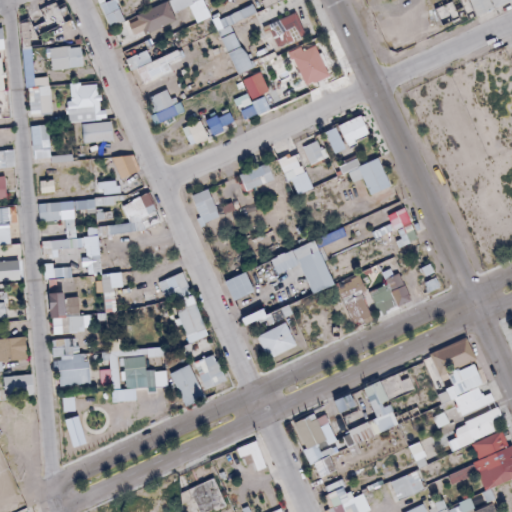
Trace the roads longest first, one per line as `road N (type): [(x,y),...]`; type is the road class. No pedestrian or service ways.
road 1 (residential): [(306,511),(78,0)]
road 2 (residential): [(50,511),(4,0)]
road 3 (residential): [(511,275),(47,489)]
road 4 (residential): [(62,511),(511,303)]
road 5 (residential): [(511,395),(330,0)]
road 6 (residential): [(511,23),(161,186)]
